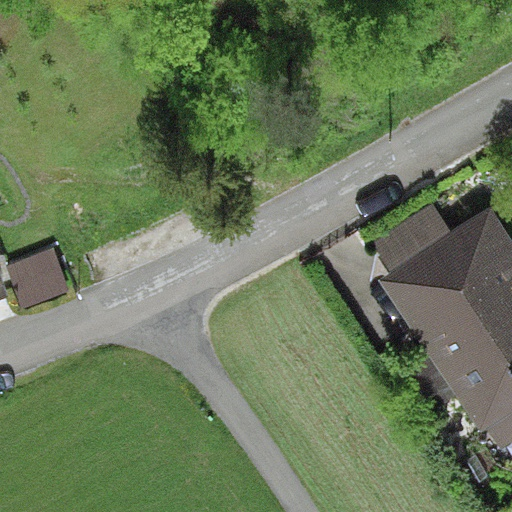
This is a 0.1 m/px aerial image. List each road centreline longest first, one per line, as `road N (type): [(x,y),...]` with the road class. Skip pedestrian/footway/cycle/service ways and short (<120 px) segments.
road 1 (residential): [(511,100),(146,302)]
road 2 (residential): [(146,302),(296,511)]
road 3 (residential): [(146,302),(0,357)]
